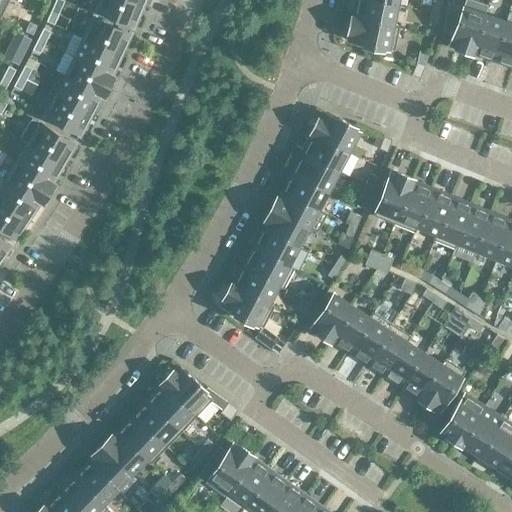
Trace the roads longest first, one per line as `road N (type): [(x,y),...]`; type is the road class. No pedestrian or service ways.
road 1 (residential): [(0,337),(64,253),(192,0)]
road 2 (residential): [(509,511),(297,368),(267,384)]
road 3 (residential): [(168,319),(241,198),(300,63)]
road 4 (residential): [(0,491),(64,441),(168,319)]
road 5 (residential): [(267,384),(259,413),(359,488)]
road 6 (residential): [(411,108),(426,146),(511,179)]
